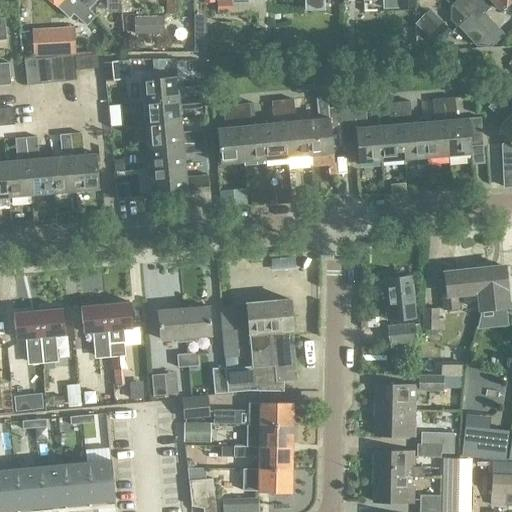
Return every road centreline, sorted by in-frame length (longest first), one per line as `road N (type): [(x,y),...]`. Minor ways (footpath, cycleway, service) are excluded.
road 1 (tertiary): [(0,252),(338,222)]
road 2 (residential): [(326,511),(338,222)]
road 3 (tertiary): [(338,222),(511,205)]
